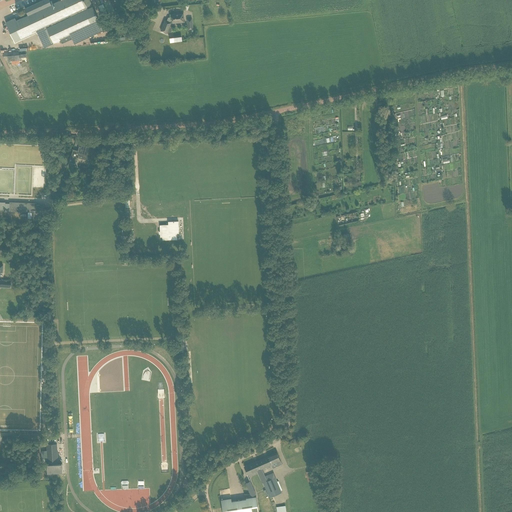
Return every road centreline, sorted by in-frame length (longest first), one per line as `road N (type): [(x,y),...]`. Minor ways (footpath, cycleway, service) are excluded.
road 1 (unclassified): [(177,511),(218,468),(277,439),(285,425),(274,112)]
road 2 (track): [(459,71),(463,194),(425,208),(415,81)]
road 3 (unclassified): [(0,133),(203,124),(274,112)]
road 4 (unclassified): [(274,112),(511,64)]
